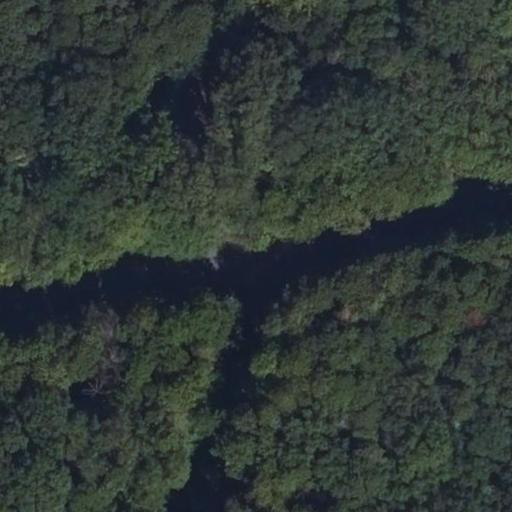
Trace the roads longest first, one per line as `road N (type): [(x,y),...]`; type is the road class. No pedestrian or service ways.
road 1 (track): [(511,7),(305,120),(0,218)]
road 2 (secondary): [(511,203),(235,266),(0,301)]
